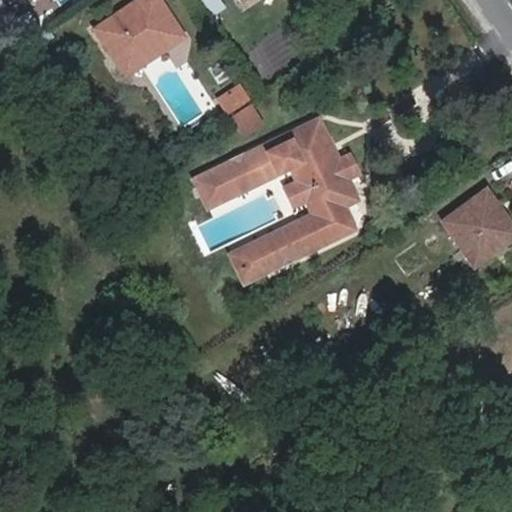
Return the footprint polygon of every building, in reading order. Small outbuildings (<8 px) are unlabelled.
[(142,0),(96,32),(126,76),(184,37),(158,0),(142,0)] [(222,0),(202,0),(214,18),(229,9),(222,0)] [(220,101),(228,115),(250,101),(241,88),(220,101)] [(319,123),(292,135),(303,158),(329,145),(319,123)] [(292,135),(208,175),(215,188),(202,193),(209,207),(291,168),(298,183),(306,199),(314,218),(245,249),(257,276),(342,234),(331,212),(344,207),(355,201),(345,180),(359,174),(351,157),(338,163),(329,145),(303,158),(292,135)] [(215,188),(208,175),(196,181),(202,193),(215,188)] [(293,205),(306,199),(298,183),(286,189),(293,205)] [(511,236),(494,209),(498,206),(487,191),(443,223),(474,266),(511,239),(511,236)] [(511,225),(498,206),(494,209),(511,236),(511,225)] [(354,229),(344,207),(331,212),(342,234),(354,229)] [(245,282),(257,276),(245,249),(232,255),(245,282)]
